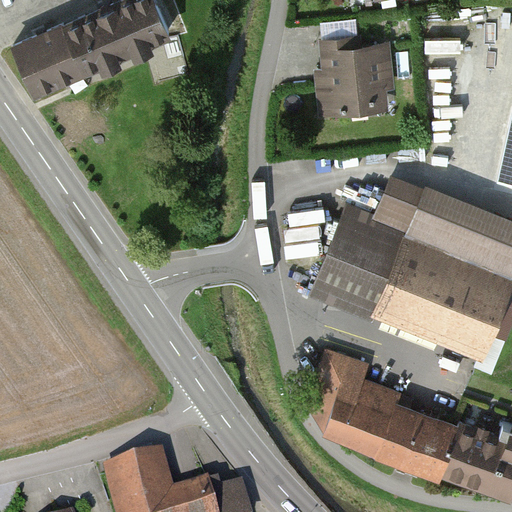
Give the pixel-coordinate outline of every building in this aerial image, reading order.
[(129,0),(128,1),(63,30),(85,78),(174,38),(157,0),(129,0)] [(37,100),(85,78),(63,30),(61,24),(12,45),(37,100)] [(391,110),(385,39),(316,44),(322,115),(391,110)] [(344,217),(319,277),(382,303),(385,297),(488,339),(511,281),(511,232),(390,183),(372,228),(344,217)] [(458,426),(353,387),(361,364),(331,353),(313,406),(327,427),(379,450),(442,473),(444,468),(458,426)] [(460,420),(458,426),(444,468),(481,482),(483,476),(511,487),(511,486),(511,421),(506,419),(501,430),(511,433),(511,434),(510,439),(460,420)] [(165,456),(106,472),(117,511),(250,511),(243,486),(221,492),(218,481),(176,492),(165,456)]
